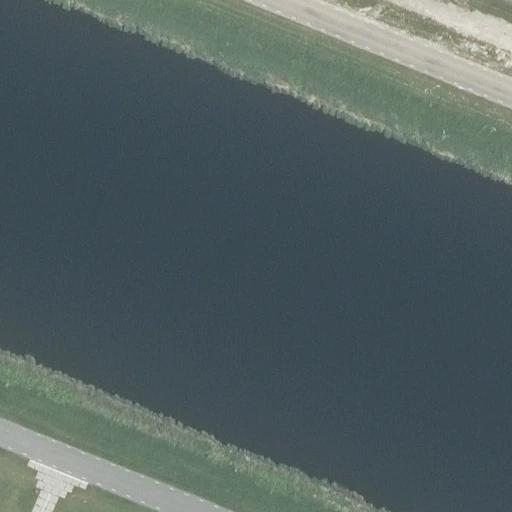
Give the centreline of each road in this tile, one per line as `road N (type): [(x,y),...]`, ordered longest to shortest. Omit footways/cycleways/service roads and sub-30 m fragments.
road 1 (unclassified): [(511,95),(275,0)]
road 2 (unclassified): [(198,511),(0,431)]
